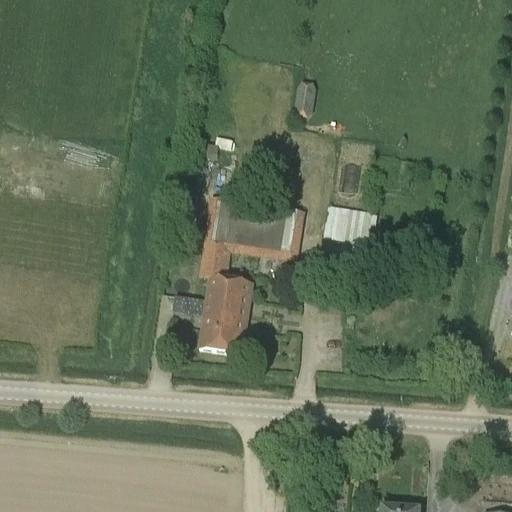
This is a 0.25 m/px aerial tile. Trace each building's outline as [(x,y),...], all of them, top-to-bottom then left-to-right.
[(300,87),(298,114),(311,115),(312,88),(300,87)] [(325,242),(372,247),(376,214),(329,210),(325,242)] [(210,283),(200,353),(242,359),(252,289),(227,285),(232,253),(259,257),(265,221),(253,219),(247,219),(215,214),(207,269),(212,270),(210,283)] [(320,270),(360,276),(364,248),(324,243),(320,270)] [(179,299),(177,313),(203,317),(206,303),(179,299)]
